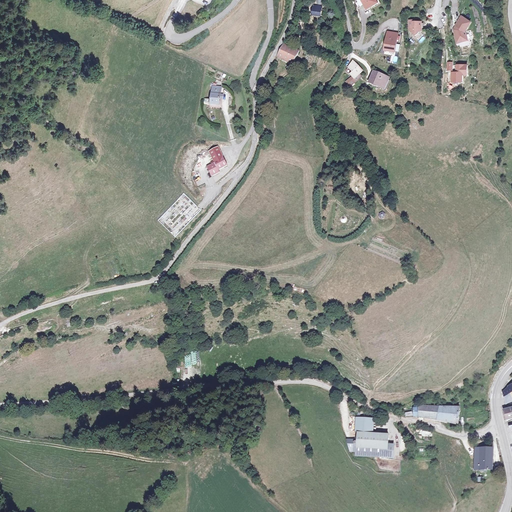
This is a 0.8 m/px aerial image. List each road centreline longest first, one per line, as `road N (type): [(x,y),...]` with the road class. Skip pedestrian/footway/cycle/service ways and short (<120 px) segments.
road 1 (unclassified): [(0,405),(300,380),(449,433),(500,428)]
road 2 (unclassified): [(294,0),(254,93),(250,156),(160,274),(0,323)]
road 3 (residential): [(342,0),(352,51),(313,99),(327,156),(321,225)]
road 4 (track): [(0,362),(73,315),(0,323)]
